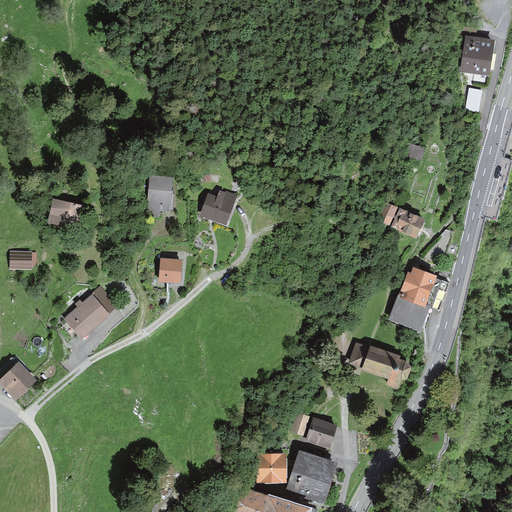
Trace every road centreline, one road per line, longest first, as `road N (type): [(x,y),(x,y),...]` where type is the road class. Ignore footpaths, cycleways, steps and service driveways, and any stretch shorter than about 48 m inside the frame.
road 1 (tertiary): [(353,511),(434,363),(511,75)]
road 2 (residential): [(53,511),(48,451),(24,415),(0,435)]
